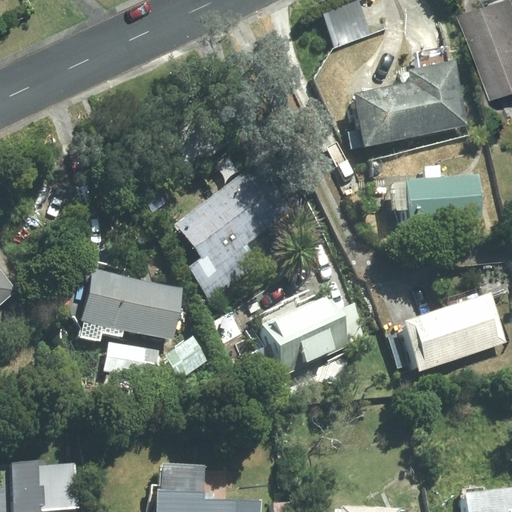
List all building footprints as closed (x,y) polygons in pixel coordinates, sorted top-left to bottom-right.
[(511,0),(509,0),(470,12),(496,100),(511,95),(511,0)] [(358,149),(462,127),(448,63),(401,74),(403,85),(347,97),(358,149)] [(252,166),(172,226),(198,261),(184,271),(208,303),(257,266),(243,248),(288,214),(252,166)] [(399,228),(473,222),(470,179),(396,185),(399,228)] [(179,289),(86,271),(75,323),(169,342),(179,289)] [(0,305),(15,293),(0,275),(0,305)] [(499,343),(482,295),(394,326),(411,374),(499,343)] [(330,315),(322,297),(255,328),(278,378),(345,347),(344,345),(362,336),(349,307),(330,315)] [(243,354),(235,337),(223,343),(231,359),(243,354)] [(41,511),(80,508),(77,462),(46,464),(45,460),(11,462),(12,466),(0,467),(0,511),(41,511)] [(511,511),(511,487),(456,494),(458,511),(511,511)] [(254,511),(255,503),(198,502),(198,495),(150,493),(149,511),(254,511)] [(293,511),(293,502),(268,506),(268,511),(293,511)]
